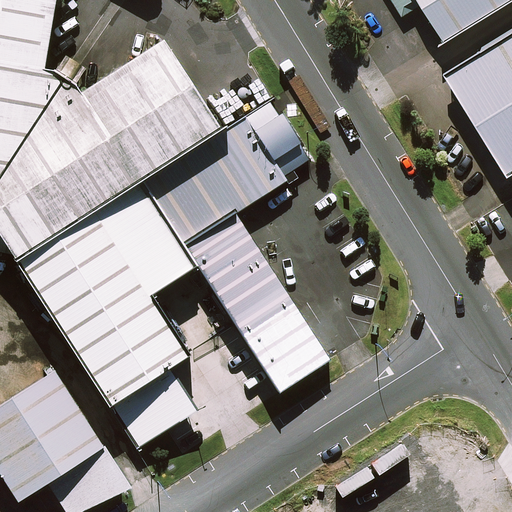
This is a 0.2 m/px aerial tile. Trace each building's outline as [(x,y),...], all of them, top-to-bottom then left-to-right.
[(0,0),(0,169),(61,78),(42,73),(50,0),(0,0)] [(417,0),(440,35),(495,0),(417,0)] [(511,23),(436,71),(500,172),(511,164),(511,23)] [(0,169),(0,243),(10,256),(212,124),(156,40),(71,94),(61,78),(0,169)] [(140,177),(179,236),(234,201),(302,156),(262,96),(140,177)] [(330,348),(234,201),(179,236),(276,383),(330,348)] [(181,350),(89,210),(16,258),(108,398),(167,359),(181,350)] [(167,359),(108,398),(137,441),(196,403),(167,359)] [(108,438),(57,361),(0,398),(0,471),(17,497),(108,438)] [(50,511),(40,495),(23,506),(26,511),(50,511)]
